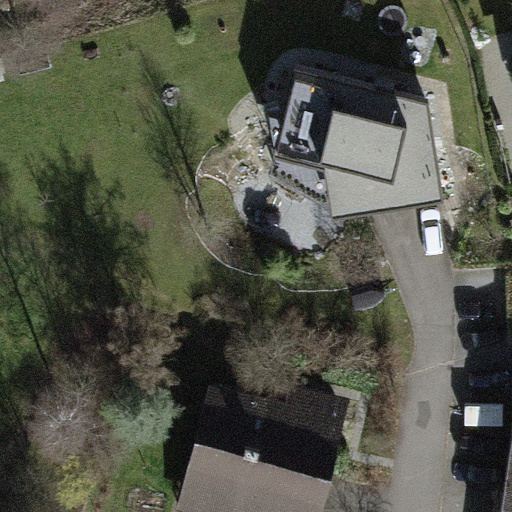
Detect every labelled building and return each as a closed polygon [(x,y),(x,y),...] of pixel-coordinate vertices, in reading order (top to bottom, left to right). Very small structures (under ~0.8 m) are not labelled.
[(431,93),(294,58),(274,128),(324,139),(335,204),(446,186),(431,93)] [(256,181),(238,212),(270,231),(288,200),(256,181)] [(314,234),(300,229),(294,246),(308,251),(314,234)] [(286,392),(206,372),(171,506),(193,511),(319,511),(351,393),(290,377),(286,392)] [(511,511),(511,423),(498,511),(511,511)]
